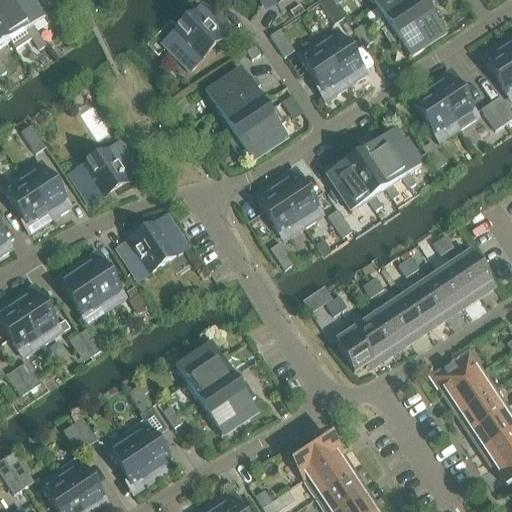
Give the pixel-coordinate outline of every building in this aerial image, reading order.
[(26,33),(4,0),(0,0),(0,30),(9,45),(26,33)] [(44,22),(32,4),(38,0),(4,0),(26,33),(39,54),(46,49),(33,29),(44,22)] [(48,0),(39,0),(38,1),(47,14),(54,8),(48,0)] [(344,21),(329,0),(328,0),(319,6),(334,28),(344,21)] [(367,0),(373,8),(385,0),(367,0)] [(403,13),(422,0),(385,0),(373,8),(385,25),(403,13)] [(444,37),(423,5),(429,1),(428,0),(422,0),(403,13),(426,49),(444,37)] [(219,38),(227,29),(204,6),(179,31),(182,34),(166,50),(190,74),(222,41),(219,38)] [(426,49),(403,13),(385,25),(388,29),(384,31),(386,36),(385,37),(395,53),(400,49),(408,61),(426,49)] [(353,34),(358,43),(367,37),(361,29),(353,34)] [(0,50),(9,45),(0,30),(0,50)] [(294,55),(279,33),(269,40),(284,61),(294,55)] [(367,79),(339,37),(320,51),(343,85),(352,79),(356,85),(367,79)] [(372,45),(367,37),(358,43),(363,51),(372,45)] [(511,43),(510,40),(499,47),(503,53),(511,65),(511,43)] [(260,58),(255,50),(246,55),(251,64),(260,58)] [(343,85),(320,51),(299,65),(323,99),(333,92),(337,98),(347,91),(343,85)] [(507,100),(511,96),(511,65),(503,53),(494,59),(491,53),(480,60),(507,100)] [(215,113),(257,85),(255,81),(249,85),(240,71),(203,96),(215,113)] [(475,115),(451,80),(441,87),(438,81),(428,87),(431,93),(455,128),(475,115)] [(226,130),(244,118),(269,102),(266,98),(260,102),(254,93),(260,89),(257,85),(215,113),(226,130)] [(455,128),(431,93),(412,106),(435,141),(455,128)] [(291,99),(280,106),(292,124),(302,117),(291,99)] [(511,123),(511,117),(500,100),(490,107),(505,128),(511,123)] [(279,130),(284,126),(274,111),(268,114),(265,110),(271,106),(269,102),(244,118),(268,153),(286,142),(279,130)] [(505,128),(490,107),(480,113),(495,135),(505,128)] [(268,153),(244,118),(226,130),(229,134),(225,137),(228,140),(226,141),(237,157),(242,153),(250,165),(268,153)] [(45,151),(31,130),(21,136),(35,158),(45,151)] [(211,140),(205,132),(197,138),(202,146),(211,140)] [(420,170),(395,132),(378,144),(409,192),(415,187),(409,177),(420,170)] [(216,149),(211,140),(202,146),(208,154),(216,149)] [(409,192),(378,144),(364,153),(360,147),(356,150),(392,203),(398,199),(392,189),(402,182),(409,192)] [(126,181),(136,174),(118,146),(88,166),(91,170),(72,182),(90,210),(129,185),(126,181)] [(446,167),(431,146),(421,152),(436,174),(446,167)] [(392,203),(356,150),(353,152),(357,158),(347,164),(343,158),(340,161),(375,214),(381,210),(375,200),(385,193),(392,203)] [(375,214),(340,161),(336,163),(340,169),(326,178),(351,216),(368,204),(375,214)] [(71,211),(40,165),(20,178),(47,219),(57,212),(60,218),(71,211)] [(47,219),(20,178),(0,191),(27,232),(47,219)] [(318,211),(296,178),(276,192),(302,230),(314,222),(310,216),(318,211)] [(302,230),(276,192),(256,205),(280,239),(299,227),(301,231),(302,230)] [(351,236),(337,214),(327,221),(341,242),(351,236)] [(164,261),(184,248),(166,220),(127,246),(130,250),(120,257),(138,284),(167,265),(164,261)] [(12,253),(0,234),(0,257),(2,260),(12,253)] [(453,251),(445,239),(439,244),(446,255),(453,251)] [(323,244),(314,249),(322,261),(331,256),(323,244)] [(446,255),(439,244),(432,248),(440,260),(446,255)] [(294,268),(280,246),(270,253),(284,275),(294,268)] [(495,290),(471,255),(454,266),(477,302),(478,301),(474,295),(485,288),(489,294),(495,290)] [(122,296),(99,261),(79,274),(102,309),(122,296)] [(418,273),(411,261),(404,266),(412,277),(418,273)] [(412,277),(404,266),(398,270),(405,281),(412,277)] [(477,302),(454,266),(437,278),(460,313),(461,312),(457,306),(469,299),(473,305),(477,302)] [(102,309),(79,274),(59,288),(82,322),(102,309)] [(460,313),(437,278),(420,289),(443,324),(444,324),(440,317),(452,310),(456,316),(460,313)] [(383,293),(375,282),(369,286),(376,298),(383,293)] [(376,298),(369,286),(362,291),(370,302),(376,298)] [(443,324),(420,289),(403,300),(426,336),(428,335),(423,329),(435,321),(439,327),(443,324)] [(323,291),(301,306),(310,318),(331,303),(323,291)] [(383,294),(378,297),(381,303),(387,299),(383,294)] [(58,330),(35,295),(15,309),(38,343),(58,330)] [(153,320),(139,298),(129,305),(136,316),(132,318),(139,329),(153,320)] [(346,312),(339,300),(332,305),(340,316),(346,312)] [(426,336),(403,300),(386,311),(409,347),(411,346),(406,340),(418,332),(422,339),(426,336)] [(340,316),(332,305),(325,309),(333,320),(340,316)] [(38,343),(15,309),(0,318),(0,328),(19,357),(38,343)] [(409,347),(386,311),(369,323),(392,358),(394,357),(389,351),(401,344),(405,350),(409,347)] [(392,358),(369,323),(352,334),(372,363),(384,355),(388,361),(392,358)] [(103,353),(89,331),(79,338),(93,360),(103,353)] [(372,363),(352,334),(334,346),(354,375),(372,363)] [(93,360),(79,338),(69,344),(83,366),(93,360)] [(186,387),(228,359),(225,356),(219,360),(210,346),(174,370),(186,387)] [(446,400),(480,376),(468,358),(456,366),(454,363),(428,380),(437,393),(440,391),(446,400)] [(197,404),(215,392),(239,376),(237,373),(231,377),(224,367),(230,363),(228,359),(186,387),(197,404)] [(40,388),(25,366),(15,373),(30,395),(40,388)] [(30,395),(15,373),(5,379),(20,401),(30,395)] [(249,404),(255,400),(244,385),(239,389),(235,384),(242,380),(239,376),(215,392),(239,428),(257,416),(249,404)] [(458,418),(493,395),(480,376),(446,400),(458,418)] [(138,390),(144,398),(152,393),(147,384),(138,390)] [(143,425),(124,438),(152,478),(171,465),(156,441),(167,433),(151,410),(144,398),(138,390),(127,397),(141,417),(139,419),(143,425)] [(239,428),(215,392),(197,404),(221,440),(239,428)] [(469,436),(504,412),(493,395),(458,418),(469,436)] [(168,424),(176,418),(171,410),(162,416),(168,424)] [(481,454),(511,433),(511,423),(504,412),(469,436),(481,454)] [(182,427),(176,418),(168,424),(173,432),(182,427)] [(97,443),(82,422),(72,428),(87,450),(97,443)] [(87,450),(72,428),(62,435),(77,457),(87,450)] [(493,472),(511,459),(511,433),(481,454),(493,472)] [(124,438),(105,451),(132,492),(152,478),(124,438)] [(306,483),(341,460),(328,441),(293,464),(306,483)] [(506,490),(511,486),(511,459),(493,472),(506,490)] [(318,501),(353,478),(341,460),(306,483),(318,501)] [(90,511),(105,502),(78,462),(58,475),(83,511),(90,511)] [(33,485),(19,464),(9,470),(23,492),(33,485)] [(23,492),(9,470),(0,476),(0,478),(13,499),(23,492)] [(83,511),(58,475),(57,475),(61,481),(42,494),(53,511),(83,511)] [(325,511),(340,511),(365,496),(353,478),(318,501),(325,511)] [(271,504),(264,494),(254,501),(261,511),(271,504)] [(280,511),(293,504),(287,496),(271,506),(262,511),(280,511)] [(375,511),(365,496),(340,511),(375,511)] [(240,511),(233,502),(217,511),(240,511)]
